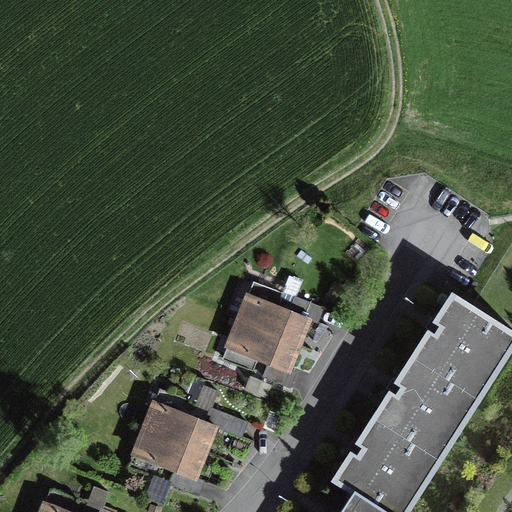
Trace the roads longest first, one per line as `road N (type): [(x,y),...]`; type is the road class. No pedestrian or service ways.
road 1 (track): [(0,474),(144,318),(382,141),(398,89),(381,0)]
road 2 (residential): [(241,511),(432,227)]
